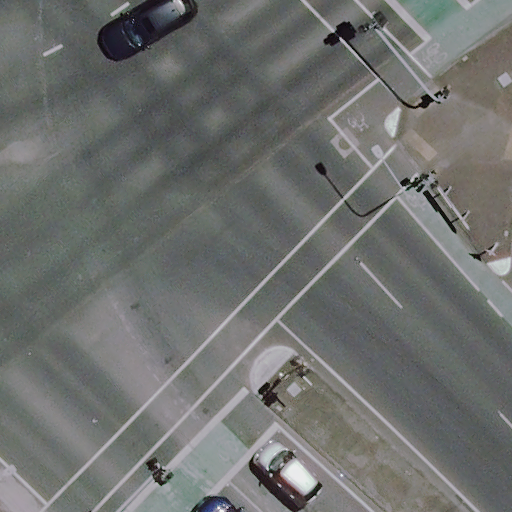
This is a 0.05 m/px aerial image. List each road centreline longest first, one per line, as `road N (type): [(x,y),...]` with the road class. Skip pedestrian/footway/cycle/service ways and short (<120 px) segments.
road 1 (secondary): [(187,103),(511,471)]
road 2 (secondary): [(201,511),(129,446),(0,356)]
road 3 (primary): [(187,103),(0,251)]
road 4 (primary): [(322,0),(187,103)]
road 5 (secondary): [(87,0),(187,103)]
